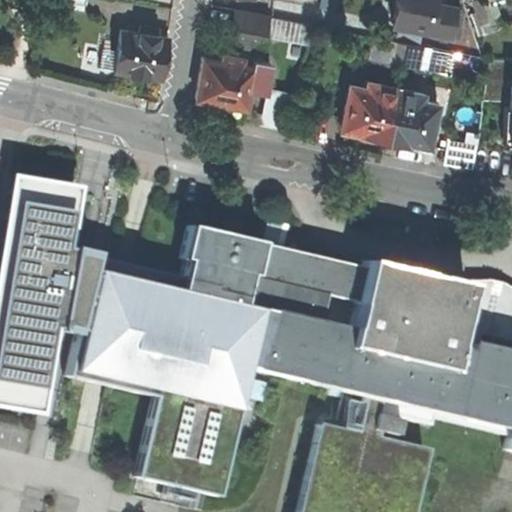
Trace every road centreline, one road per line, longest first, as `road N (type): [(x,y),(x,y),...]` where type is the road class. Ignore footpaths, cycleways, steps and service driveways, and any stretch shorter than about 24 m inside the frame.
road 1 (residential): [(511,210),(168,131)]
road 2 (residential): [(168,131),(0,89)]
road 3 (residential): [(192,0),(168,131)]
